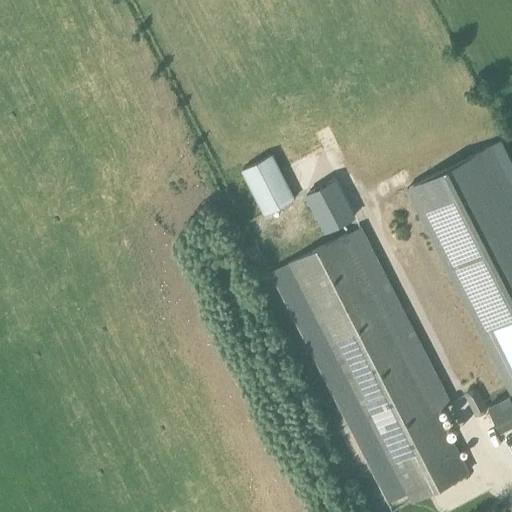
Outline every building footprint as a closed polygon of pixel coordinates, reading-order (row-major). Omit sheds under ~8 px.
[(511,192),(489,147),(407,188),(511,392),(511,192)] [(265,213),(295,198),(272,153),(243,169),(265,213)] [(324,231),(356,215),(336,177),(305,193),(324,231)] [(437,409),(451,402),(361,226),(347,233),(347,232),(290,262),(412,500),(469,471),(437,409)] [(490,429),(508,421),(501,406),(483,414),(490,429)]
